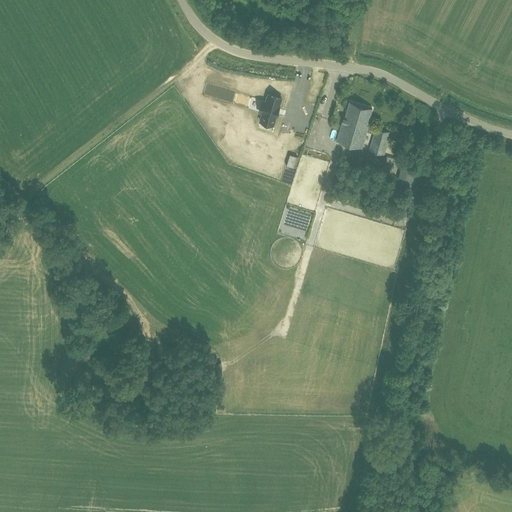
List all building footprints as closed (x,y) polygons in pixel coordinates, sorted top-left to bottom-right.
[(274,124),(281,98),(268,94),(266,101),(263,101),(260,112),(262,113),(260,121),(274,124)] [(375,132),(376,127),(367,124),(372,108),(350,101),(345,117),(344,117),(337,139),(362,147),(367,130),(375,132)] [(370,149),(384,153),(391,131),(376,127),(375,132),(370,149)] [(297,158),(289,155),(285,167),(293,169),(297,158)] [(413,188),(419,164),(403,160),(398,185),(413,188)] [(353,227),(324,218),(318,238),(347,246),(353,227)] [(403,242),(380,235),(371,266),(393,273),(403,242)]
